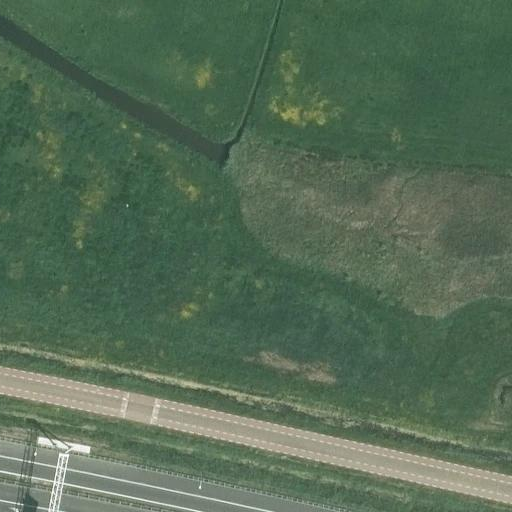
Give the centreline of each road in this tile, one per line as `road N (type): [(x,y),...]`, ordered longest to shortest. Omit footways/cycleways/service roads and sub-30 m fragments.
road 1 (unclassified): [(511,490),(0,384)]
road 2 (motorway): [(224,511),(0,466)]
